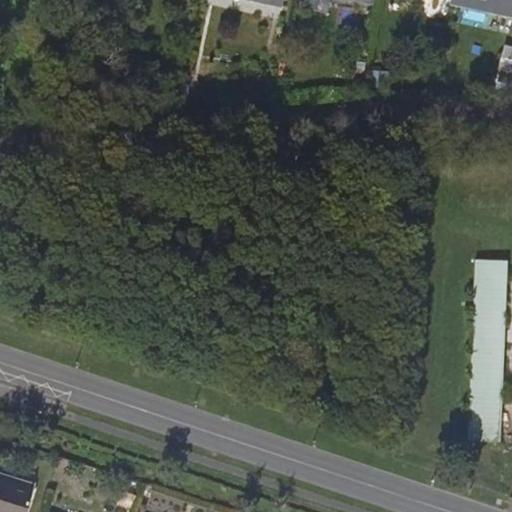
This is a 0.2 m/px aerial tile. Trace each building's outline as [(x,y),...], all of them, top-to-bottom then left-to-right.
[(511,0),(449,0),(449,3),(511,14),(511,0)] [(477,246),(477,260),(507,262),(508,248),(477,246)] [(500,441),(507,262),(477,260),(470,440),(500,441)] [(42,414),(25,408),(23,415),(39,420),(42,414)] [(0,476),(0,511),(25,511),(33,487),(0,476)]
